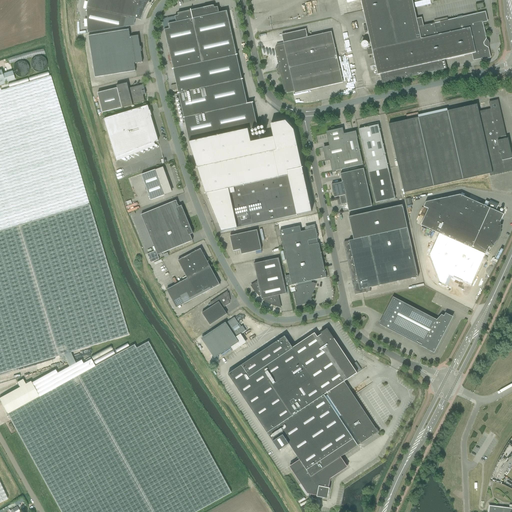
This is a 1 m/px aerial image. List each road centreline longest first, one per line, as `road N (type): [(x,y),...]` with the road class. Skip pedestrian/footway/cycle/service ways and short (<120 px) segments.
road 1 (unclassified): [(345,309),(270,321),(234,285),(201,223),(150,52),(149,24),(168,0)]
road 2 (unknown): [(383,375),(329,325),(275,331),(225,365),(287,471)]
road 3 (unclassified): [(345,309),(302,112)]
road 4 (unknown): [(378,96),(400,202),(344,218),(342,236),(330,241)]
road 5 (unclassified): [(302,112),(491,71)]
road 6 (unclassified): [(302,112),(277,106),(261,91),(239,0)]
road 7 (tertiary): [(389,511),(452,386)]
road 8 (tertiary): [(441,386),(380,511)]
road 9 (unknown): [(425,85),(438,106),(502,97),(511,130)]
